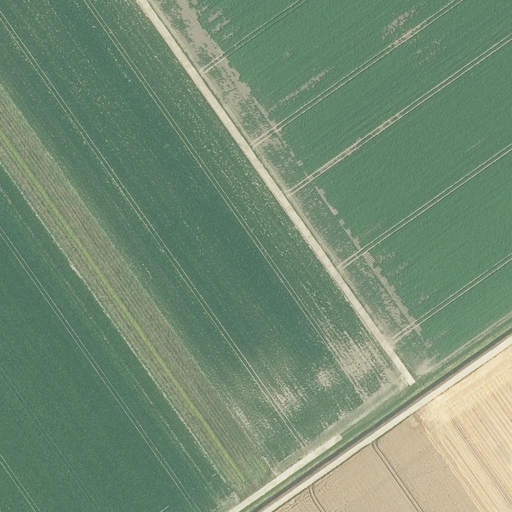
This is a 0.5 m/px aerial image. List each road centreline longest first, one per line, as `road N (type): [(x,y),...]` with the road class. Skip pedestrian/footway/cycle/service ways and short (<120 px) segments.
road 1 (track): [(142,0),(403,368)]
road 2 (track): [(263,511),(511,337)]
